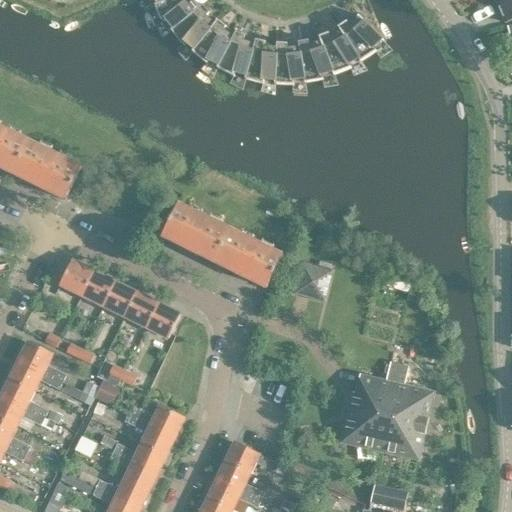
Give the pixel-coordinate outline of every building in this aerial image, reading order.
[(171,30),(171,31),(203,5),(203,4),(199,7),(193,0),(166,0),(155,6),(163,22),(164,22),(164,21),(167,19),(174,28),(171,30)] [(511,0),(499,0),(496,2),(505,23),(511,20),(511,0)] [(192,52),(218,20),(215,23),(206,16),(208,13),(209,12),(203,5),(171,31),(183,45),(184,44),(186,42),(194,49),(192,52)] [(346,21),(338,26),(361,61),(376,51),(375,50),(373,48),(381,40),(382,41),(383,40),(358,15),(357,16),(350,24),(347,22),(346,21)] [(217,68),(218,68),(236,32),(236,31),(234,35),(224,30),(225,27),(226,26),(218,20),(192,52),(207,64),(208,63),(207,63),(209,60),(219,65),(217,68)] [(328,33),(319,36),(334,75),(351,68),(351,67),(350,67),(349,64),(358,58),(360,61),(361,61),(338,26),(338,27),(340,30),(331,37),(329,34),(328,33)] [(245,79),(246,79),(256,39),(255,39),(254,43),(244,40),(244,37),(245,36),(236,32),(218,68),(234,77),(235,76),(234,75),(235,72),(246,75),(245,79)] [(308,40),(299,42),(305,82),(323,79),(323,78),(322,75),(332,72),(333,75),(334,75),(319,36),(320,40),(310,44),(308,41),(308,40)] [(274,84),(275,84),(277,43),(276,43),(276,47),(265,46),(265,43),(266,42),(256,39),(246,79),(263,84),(264,83),(263,83),(264,80),(275,80),(274,84)] [(277,43),(275,84),(294,85),(294,84),(293,84),(293,81),(304,79),(304,82),(305,82),(299,42),(298,42),(299,46),(287,48),(287,45),(287,43),(277,43)] [(0,167),(65,200),(82,166),(0,125),(0,167)] [(162,237),(267,289),(283,255),(179,203),(162,237)] [(60,285),(82,296),(94,272),(72,261),(60,285)] [(330,271),(302,264),(295,292),(323,299),(330,271)] [(82,296),(104,307),(116,283),(94,272),(82,296)] [(104,307),(126,318),(138,293),(116,283),(104,307)] [(126,318),(148,329),(160,304),(138,293),(126,318)] [(160,304),(148,329),(168,339),(180,314),(160,304)] [(45,342),(57,348),(61,340),(49,334),(45,342)] [(27,342),(18,360),(63,382),(67,374),(48,365),(53,355),(27,342)] [(67,353),(78,358),(82,350),(71,344),(67,353)] [(82,350),(78,358),(90,365),(94,356),(82,350)] [(18,360),(9,378),(35,391),(40,380),(59,389),(63,382),(18,360)] [(113,365),(109,374),(121,380),(125,371),(113,365)] [(341,443),(419,461),(435,392),(401,384),(404,369),(390,366),(387,380),(357,374),(341,443)] [(137,377),(125,371),(121,380),(130,385),(133,386),(137,377)] [(121,380),(109,374),(106,381),(123,389),(134,394),(137,388),(133,386),(130,385),(121,380)] [(9,378),(0,396),(45,418),(49,410),(30,401),(35,391),(9,378)] [(111,406),(115,407),(123,389),(106,381),(104,380),(95,398),(111,406)] [(87,382),(82,391),(83,392),(94,397),(94,398),(99,387),(87,382)] [(83,392),(79,399),(90,405),(94,397),(83,392)] [(0,396),(0,419),(17,428),(23,416),(41,425),(45,418),(0,396)] [(98,403),(94,412),(101,416),(105,406),(98,403)] [(154,416),(135,407),(131,415),(176,437),(185,419),(159,406),(154,416)] [(51,411),(47,418),(59,424),(62,417),(51,411)] [(141,443),(167,455),(171,447),(172,445),(175,439),(176,437),(145,421),(141,420),(131,415),(128,422),(128,423),(142,429),(147,431),(146,432),(141,443)] [(0,440),(27,454),(36,458),(39,460),(43,452),(12,437),(17,428),(0,419),(0,440)] [(100,443),(110,448),(114,440),(104,435),(100,443)] [(83,436),(76,449),(88,454),(94,441),(83,436)] [(0,440),(0,461),(5,452),(23,461),(24,461),(27,454),(0,440)] [(234,442),(225,460),(251,473),(256,464),(275,473),(279,465),(260,456),(260,455),(234,442)] [(118,443),(114,451),(159,473),(167,455),(141,443),(136,453),(118,443)] [(129,468),(124,479),(150,492),(159,473),(114,451),(110,459),(129,468)] [(27,454),(24,461),(33,465),(36,458),(27,454)] [(225,460),(216,479),(261,501),(265,493),(246,484),(251,473),(225,460)] [(63,471),(59,480),(88,494),(93,485),(63,471)] [(0,486),(9,491),(9,490),(13,482),(0,476),(0,486)] [(100,480),(96,487),(141,509),(150,492),(124,479),(119,489),(100,480)] [(216,479),(207,497),(234,510),(239,499),(257,508),(261,501),(216,479)] [(11,491),(25,498),(29,491),(15,484),(13,482),(9,490),(11,491)] [(57,483),(54,490),(63,495),(66,487),(57,483)] [(374,484),(370,502),(404,509),(408,491),(374,484)] [(112,504),(107,511),(139,511),(141,509),(96,487),(93,495),(112,504)] [(66,497),(63,495),(54,491),(48,502),(61,508),(66,497)] [(207,497),(200,511),(232,511),(234,510),(207,497)] [(284,498),(278,510),(281,511),(289,511),(294,503),(284,498)]
